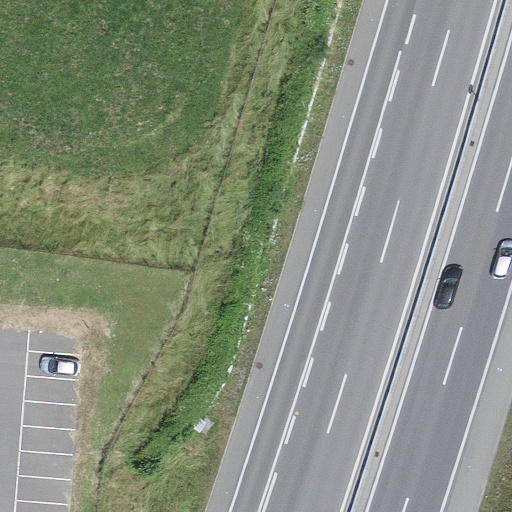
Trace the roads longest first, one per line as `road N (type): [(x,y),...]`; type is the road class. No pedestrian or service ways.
road 1 (motorway): [(458,0),(318,465)]
road 2 (motorway): [(404,511),(511,161)]
road 3 (unknown): [(0,494),(8,394),(0,347)]
